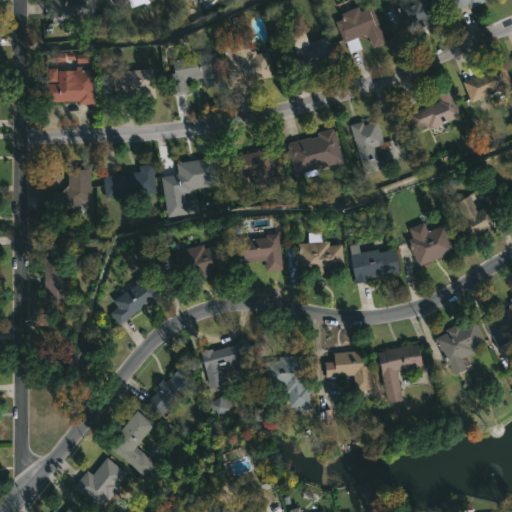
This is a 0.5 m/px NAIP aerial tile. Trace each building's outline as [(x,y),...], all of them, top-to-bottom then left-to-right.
[(95,0),(97,27),(83,28),(83,22),(75,22),(76,30),(66,30),(66,24),(53,24),(51,0),(95,0)] [(152,0),(111,0),(114,7),(127,2),(129,8),(152,0)] [(435,0),(440,12),(426,18),(429,23),(414,30),(412,24),(391,31),(383,14),(393,10),(390,3),(397,0),(435,0)] [(480,0),(466,7),(464,3),(450,9),(446,0),(480,0)] [(354,5),(356,11),(367,6),(382,41),(368,47),(362,33),(353,37),(358,48),(346,53),(341,41),(340,42),(331,21),(339,18),(337,12),(354,5)] [(303,69),(296,71),(296,69),(283,73),(278,58),(291,53),(289,47),(325,35),(333,59),(303,69)] [(244,39),(247,51),(251,50),(251,53),(263,51),(265,59),(267,58),(270,75),(253,79),(253,82),(240,85),(240,82),(226,85),(218,45),(244,39)] [(213,73),(215,83),(204,84),(203,77),(188,80),(189,93),(175,95),(170,60),(208,54),(208,52),(216,51),(220,72),(213,73)] [(59,54),(59,59),(66,59),(66,70),(75,69),(75,67),(79,67),(79,69),(93,69),(94,104),(77,104),(77,101),(43,101),(42,82),(45,82),(45,67),(55,67),(55,70),(56,70),(56,63),(47,63),(47,54),(59,54)] [(508,85),(467,102),(458,81),(499,62),(508,85)] [(120,97),(116,98),(113,72),(154,67),(157,94),(120,97)] [(441,122),(427,128),(425,125),(412,130),(405,114),(435,101),(438,99),(434,90),(445,85),(458,114),(441,122)] [(374,120),(381,144),(371,147),(378,169),(362,174),(347,125),(360,121),(361,124),(374,120)] [(331,128),(332,133),(333,132),(342,161),(293,175),(284,144),(308,137),(309,138),(316,136),(315,132),(331,128)] [(268,145),(277,187),(261,190),(260,186),(242,190),(239,177),(231,179),(230,173),(227,173),(224,157),(230,156),(252,151),(252,148),(268,145)] [(194,187),(195,196),(183,198),(182,191),(180,191),(177,161),(217,156),(220,184),(194,187)] [(155,163),(158,193),(107,198),(105,178),(106,177),(106,175),(133,174),(133,171),(142,171),(141,165),(155,163)] [(75,166),(75,168),(89,168),(88,196),(72,213),(36,213),(37,191),(56,192),(66,184),(66,166),(75,166)] [(474,210),(475,211),(488,204),(498,223),(477,234),(478,236),(463,243),(453,223),(464,217),(462,213),(459,215),(453,202),(468,194),(474,210)] [(420,222),(423,231),(440,224),(450,251),(413,266),(403,240),(408,238),(404,228),(420,222)] [(263,228),(263,234),(274,233),(278,269),(262,271),(260,260),(227,264),(224,241),(251,238),(251,230),(263,228)] [(317,232),(317,241),(325,241),(325,245),(338,244),(340,270),(321,271),(321,275),(310,276),(309,272),(296,273),(295,243),(305,242),(305,233),(317,232)] [(199,245),(200,248),(214,246),(220,271),(204,275),(205,277),(182,283),(174,251),(199,245)] [(373,248),(374,252),(389,249),(389,252),(395,251),(398,266),(394,266),(395,272),(348,283),(348,279),(350,278),(345,254),(373,248)] [(70,258),(69,313),(46,312),(46,300),(44,300),(44,289),(45,289),(46,258),(70,258)] [(143,274),(159,295),(117,326),(108,314),(117,308),(111,300),(119,294),(116,289),(133,277),(135,280),(143,274)] [(511,336),(494,347),(480,321),(505,308),(504,305),(508,303),(506,299),(511,295),(511,336)] [(470,319),(482,342),(469,348),(471,351),(444,365),(431,338),(442,332),(441,330),(453,323),(455,327),(470,319)] [(98,347),(77,376),(54,360),(76,330),(98,347)] [(238,354),(248,372),(236,381),(205,388),(197,352),(228,345),(237,336),(248,346),(238,354)] [(414,343),(419,367),(393,372),(398,400),(381,403),(372,352),(380,351),(380,349),(414,343)] [(357,350),(357,358),(364,358),(366,390),(349,391),(348,375),(320,377),(319,362),(330,361),(329,352),(357,350)] [(298,355),(300,386),(304,386),(306,410),(293,410),(293,406),(284,407),(283,393),(280,393),(279,385),(263,386),(261,362),(276,361),(275,356),(298,355)] [(195,381),(158,420),(142,405),(156,390),(153,387),(161,378),(166,382),(180,367),(195,381)] [(208,405),(217,417),(233,405),(224,393),(208,405)] [(150,460),(140,473),(105,445),(135,409),(152,424),(134,445),(150,460)] [(127,473),(119,483),(122,486),(103,510),(75,487),(88,470),(94,474),(107,457),(127,473)] [(61,511),(71,503),(79,511),(56,511),(57,511),(61,511)]
